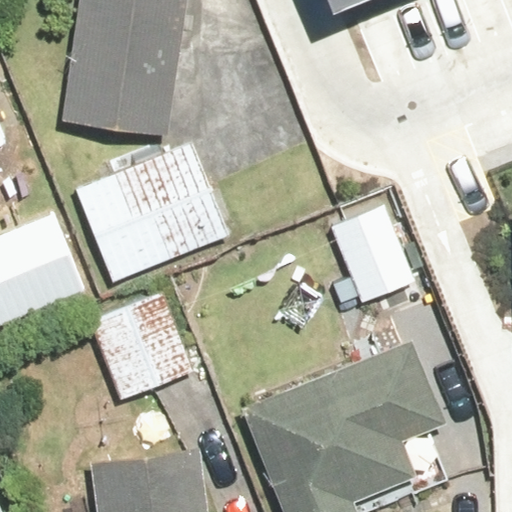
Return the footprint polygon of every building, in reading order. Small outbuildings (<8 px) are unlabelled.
[(160,136),(177,0),(69,0),(54,122),(160,136)] [(333,0),(338,9),(358,0),(333,0)] [(364,60),(320,90),(362,150),(406,120),(364,60)] [(196,141),(85,186),(123,280),(234,235),(196,141)] [(400,201),(336,226),(365,302),(429,278),(400,201)] [(61,210),(0,236),(0,334),(97,292),(61,210)] [(172,289),(98,322),(132,398),(206,365),(172,289)] [(405,341),(232,408),(273,511),(348,511),(344,499),(405,476),(392,443),(438,425),(405,341)] [(201,511),(192,445),(81,460),(87,511),(201,511)]
